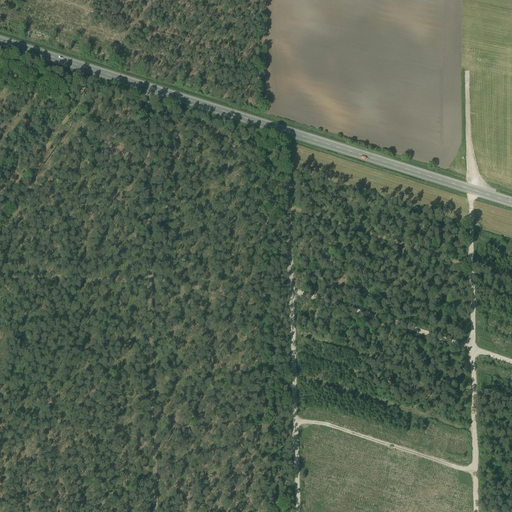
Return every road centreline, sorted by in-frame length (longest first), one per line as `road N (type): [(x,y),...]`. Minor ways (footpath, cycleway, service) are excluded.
road 1 (unclassified): [(144,86),(154,511)]
road 2 (secondary): [(144,86),(511,202)]
road 3 (track): [(285,131),(298,511)]
road 4 (track): [(470,189),(476,511)]
road 5 (secondary): [(0,41),(144,86)]
